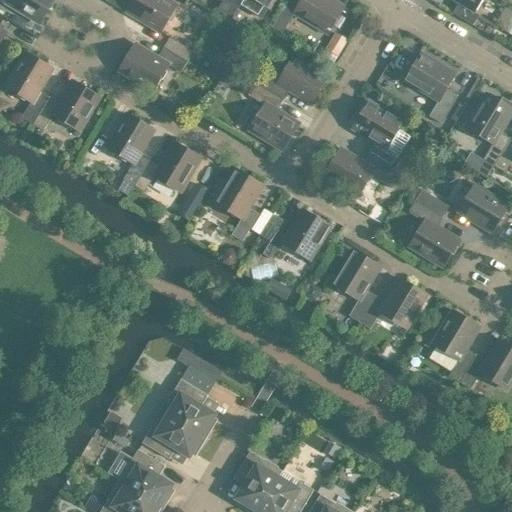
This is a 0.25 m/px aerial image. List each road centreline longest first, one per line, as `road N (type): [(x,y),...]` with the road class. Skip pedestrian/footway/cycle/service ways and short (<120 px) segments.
road 1 (residential): [(288,183),(96,80)]
road 2 (residential): [(288,183),(399,6)]
road 3 (residential): [(449,292),(370,244),(354,220),(288,183)]
road 4 (residential): [(511,75),(399,6)]
